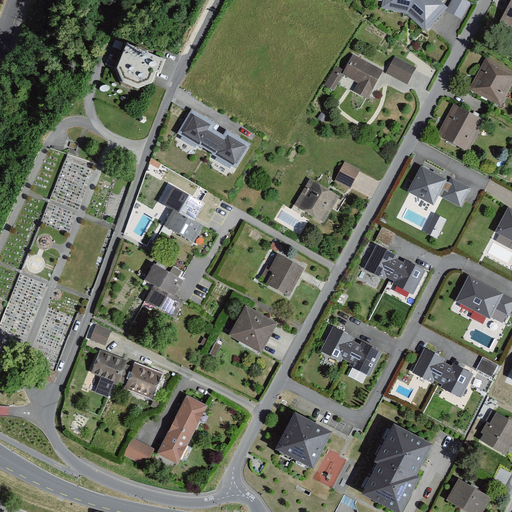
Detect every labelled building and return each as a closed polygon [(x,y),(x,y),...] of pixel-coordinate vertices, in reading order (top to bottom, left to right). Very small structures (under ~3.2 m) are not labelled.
[(453,0),(386,0),(387,1),(416,12),(435,31),(460,6),(453,0)] [(511,21),(511,0),(509,0),(501,15),(511,21)] [(120,56),(111,51),(108,56),(121,62),(122,73),(142,84),(150,81),(163,56),(129,39),(120,56)] [(380,65),(353,51),(344,68),(359,76),(354,85),(366,91),(380,65)] [(511,68),(511,67),(485,54),(470,82),(498,96),(511,68)] [(412,65),(395,55),(387,68),(405,78),(412,65)] [(343,75),(334,70),(326,85),(334,90),(343,75)] [(482,115),(455,101),(441,131),(468,144),(482,115)] [(216,124),(192,110),(178,134),(236,169),(250,145),(226,130),(224,135),(213,129),(216,124)] [(482,187),(430,160),(417,186),(450,203),(454,196),(473,205),(482,187)] [(334,180),(350,188),(360,170),(345,161),(334,180)] [(323,217),(340,193),(310,173),(305,180),(312,185),(300,202),(323,217)] [(202,205),(174,189),(167,201),(176,206),(165,226),(193,242),(202,226),(192,221),(202,205)] [(511,204),(502,224),(511,229),(511,204)] [(439,239),(447,220),(439,216),(430,236),(439,239)] [(425,271),(376,245),(364,268),(385,280),(387,276),(395,281),(393,284),(413,294),(425,271)] [(299,266),(279,255),(271,270),(268,269),(264,277),(271,281),(268,285),(289,296),(294,286),(289,283),(299,266)] [(173,291),(184,273),(156,256),(149,268),(158,274),(147,292),(174,308),(182,296),(173,291)] [(504,293),(469,276),(456,301),(491,319),(504,293)] [(293,319),(248,298),(232,331),(277,352),(293,319)] [(112,330),(98,324),(92,340),(106,345),(112,330)] [(382,352),(333,326),(321,350),(369,376),(382,352)] [(474,374),(425,349),(412,373),(461,398),(474,374)] [(126,360),(103,351),(95,372),(118,381),(120,376),(131,380),(129,387),(152,396),(160,375),(137,367),(135,372),(123,367),(126,360)] [(206,404),(187,395),(159,452),(178,461),(206,404)] [(332,432),(295,413),(276,449),(313,468),(332,432)] [(511,421),(497,413),(490,424),(486,422),(480,433),(484,435),(481,441),(505,455),(511,443),(511,421)] [(432,444),(394,425),(360,494),(395,511),(402,511),(420,477),(416,475),(432,444)] [(132,437),(123,455),(146,466),(155,448),(132,437)] [(461,475),(450,495),(479,511),(490,491),(477,483),(478,480),(472,477),(470,480),(461,475)]
